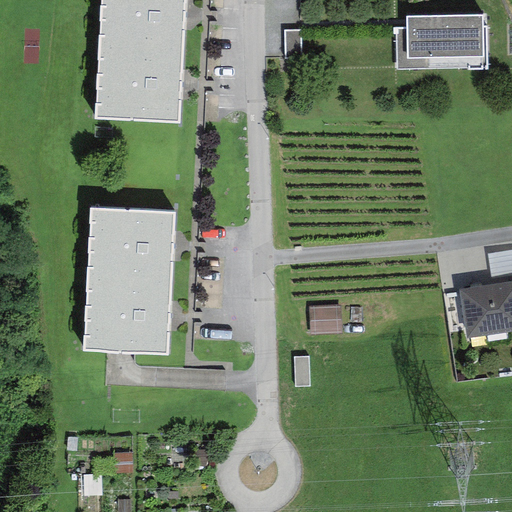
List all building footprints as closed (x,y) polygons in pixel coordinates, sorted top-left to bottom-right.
[(100,0),(95,123),(177,127),(180,78),(183,0),(100,0)] [(406,20),(407,61),(483,59),(482,18),(406,20)] [(300,32),(284,33),(285,59),(300,59),(300,32)] [(91,214),(84,355),(165,359),(167,322),(172,218),(91,214)] [(494,271),(511,269),(511,252),(492,254),(494,271)] [(511,286),(462,294),(469,337),(511,329),(511,286)] [(313,310),(314,332),(341,331),(340,308),(313,310)] [(307,359),(292,360),(293,389),(308,388),(307,359)] [(118,471),(135,469),(134,452),(117,453),(118,471)]
